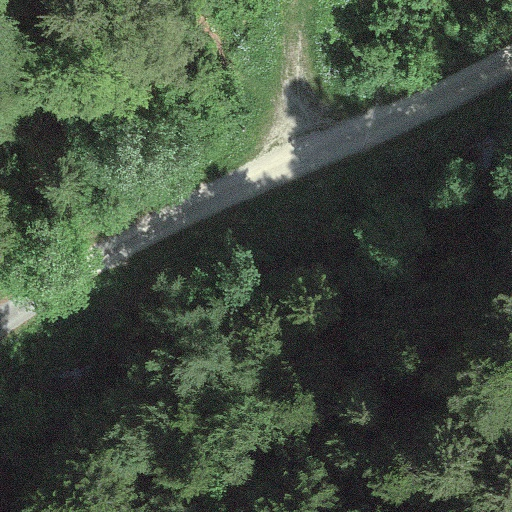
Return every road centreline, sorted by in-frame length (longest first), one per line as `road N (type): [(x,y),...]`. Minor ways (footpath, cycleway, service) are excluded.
road 1 (track): [(322,154),(91,269),(0,332)]
road 2 (track): [(511,65),(322,154)]
